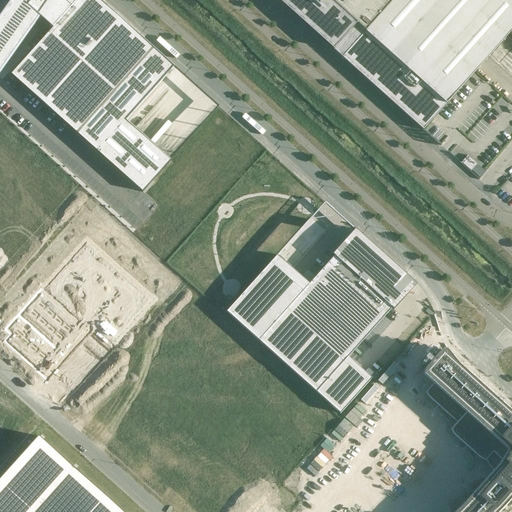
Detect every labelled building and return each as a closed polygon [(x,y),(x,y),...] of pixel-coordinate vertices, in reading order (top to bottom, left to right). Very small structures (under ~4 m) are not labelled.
[(12,0),(0,17),(0,66),(2,68),(40,15),(52,26),(52,27),(10,74),(142,192),(171,160),(126,120),(174,66),(100,0),(75,0),(73,3),(69,0),(12,0)] [(278,0),(282,3),(311,29),(342,57),(392,0),(278,0)] [(511,30),(511,0),(392,0),(342,57),(423,129),(511,30)] [(463,160),(480,176),(486,170),(469,154),(463,160)] [(69,167),(91,185),(97,178),(74,160),(69,167)] [(66,204),(0,278),(0,331),(34,363),(77,317),(98,337),(151,281),(66,204)] [(277,255),(226,311),(260,342),(340,414),(366,385),(372,378),(350,359),(348,357),(392,308),(394,309),(401,301),(408,294),(407,293),(416,284),(412,281),(408,277),(409,276),(388,258),(365,238),(355,229),(343,243),(340,245),(339,247),(333,254),(334,256),(318,273),(307,263),(298,274),(277,255)] [(444,350),(424,373),(434,383),(427,391),(459,420),(451,429),(485,459),(488,456),(498,466),(488,477),(489,477),(454,511),(497,511),(506,503),(506,502),(511,497),(510,497),(511,495),(511,413),(455,362),(456,362),(451,358),(452,357),(444,350)] [(0,511),(123,511),(38,436),(0,478),(0,511)]
